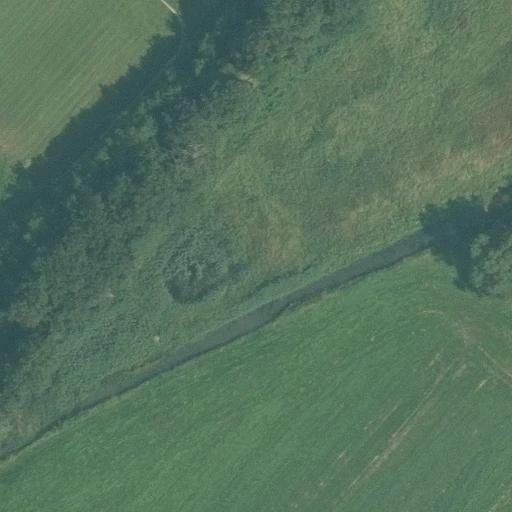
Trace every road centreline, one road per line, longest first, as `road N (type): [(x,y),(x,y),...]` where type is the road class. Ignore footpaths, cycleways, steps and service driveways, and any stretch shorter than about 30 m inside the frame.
road 1 (track): [(91,263),(319,0)]
road 2 (track): [(158,0),(179,19),(177,50),(59,180),(61,207),(91,263)]
road 3 (track): [(0,362),(91,263)]
